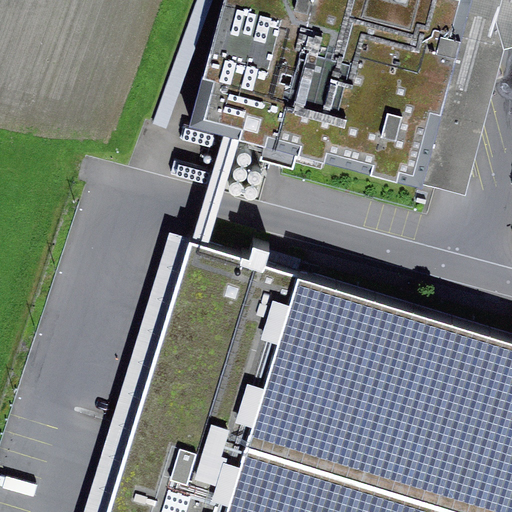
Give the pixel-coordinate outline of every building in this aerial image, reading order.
[(211,0),(196,0),(154,121),(167,126),(211,0)] [(511,0),(220,0),(190,115),(267,135),(260,157),(293,165),(298,144),(421,176),(468,5),(496,14),(503,46),(511,42),(511,0)] [(468,5),(421,176),(466,188),(503,46),(503,44),(496,14),(468,5)] [(251,146),(249,144),(247,143),(245,143),(243,143),(241,144),(239,145),(238,148),(237,150),(238,153),(239,155),(241,156),(243,157),(246,157),(248,156),(250,155),(252,153),(252,151),(252,148),(251,146)] [(247,161),(245,159),(243,158),(241,157),(239,157),(237,158),(235,160),(234,162),(233,165),(234,167),(235,169),(237,171),(239,172),(242,172),(244,171),(246,169),(247,167),(248,165),(248,163),(247,161)] [(261,165),(260,163),(258,162),(255,161),(253,161),(251,162),(249,164),(248,166),(248,169),(248,171),(249,173),(251,175),(254,176),(256,176),(259,175),(261,173),(262,171),(262,169),(262,167),(261,165)] [(243,175),(241,173),(239,172),(237,172),(235,172),(232,173),(231,175),(229,177),(229,179),(230,182),(231,184),(233,186),(235,186),(238,186),(240,186),(242,184),(243,182),(244,180),(244,177),(243,175)] [(257,179),(256,178),(254,176),(252,176),(249,176),(247,177),(245,179),(244,181),(244,183),(244,186),(246,188),(248,190),(250,191),(253,191),(255,190),(257,188),(258,186),(259,184),(258,182),(257,179)] [(81,511),(104,511),(190,230),(169,224),(81,511)] [(511,511),(511,326),(190,230),(104,511),(511,511)]
